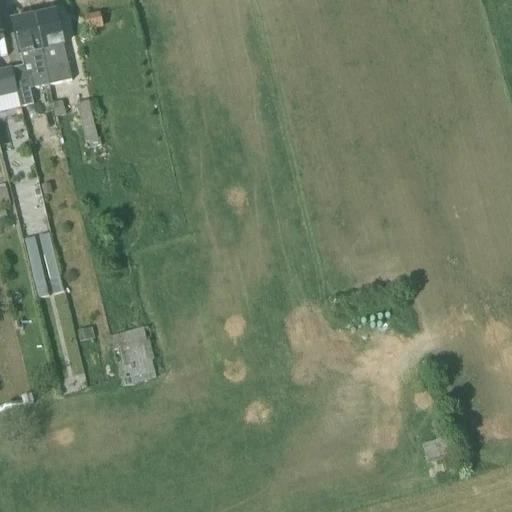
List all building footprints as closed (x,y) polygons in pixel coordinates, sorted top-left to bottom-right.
[(72,83),(56,14),(33,19),(49,86),(50,88),(72,83)] [(87,30),(103,27),(100,15),(85,18),(87,30)] [(33,19),(11,23),(19,53),(30,51),(32,60),(28,61),(31,72),(32,71),(35,89),(49,86),(33,19)] [(24,67),(12,69),(18,94),(21,108),(33,105),(24,67)] [(0,97),(18,94),(12,69),(12,68),(0,71),(0,97)] [(63,102),(53,104),(57,118),(66,116),(63,102)] [(88,102),(77,105),(87,150),(84,150),(86,159),(101,156),(88,102)] [(43,196),(52,194),(49,185),(41,187),(43,196)] [(6,190),(0,191),(0,207),(10,205),(6,190)] [(37,297),(63,292),(44,201),(37,202),(37,200),(22,203),(24,211),(30,210),(32,218),(21,221),(37,297)] [(146,328),(145,329),(110,338),(123,388),(156,379),(152,362),(155,361),(146,328)] [(82,331),(85,342),(94,340),(92,329),(82,331)] [(433,462),(455,454),(449,435),(426,443),(433,462)]
